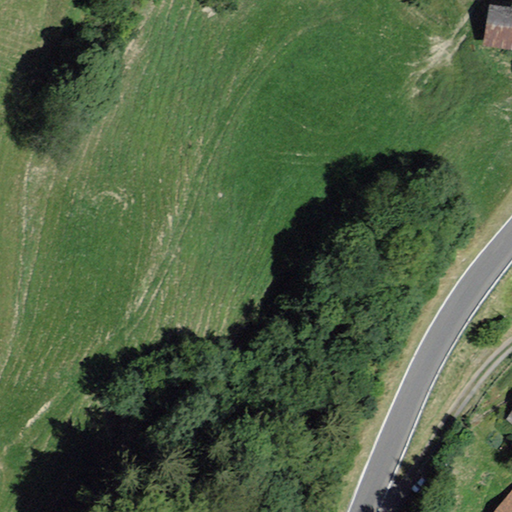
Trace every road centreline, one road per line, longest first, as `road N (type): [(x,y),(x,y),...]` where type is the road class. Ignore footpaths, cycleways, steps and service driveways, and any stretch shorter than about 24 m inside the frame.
road 1 (unclassified): [(511,239),(435,346),(363,511)]
road 2 (track): [(511,345),(476,383),(397,501),(363,511)]
